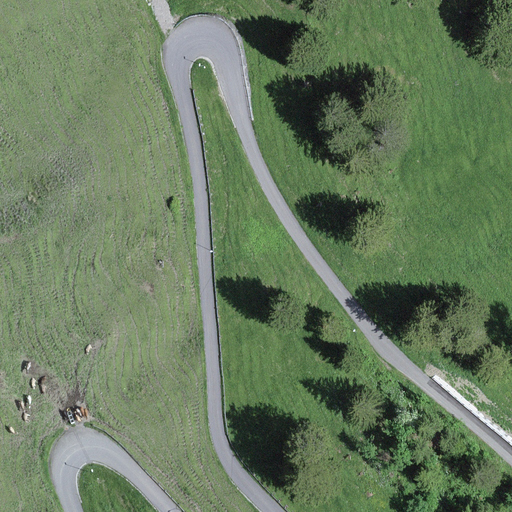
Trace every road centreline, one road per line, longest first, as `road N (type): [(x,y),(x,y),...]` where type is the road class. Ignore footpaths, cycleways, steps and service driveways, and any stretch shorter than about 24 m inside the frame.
road 1 (unclassified): [(272,511),(217,426),(198,165),(175,61),(181,39),(196,29),(211,30),(227,47),(253,153),(345,299),(403,364),(511,456)]
road 2 (unclassified): [(76,511),(64,468),(75,449),(91,442),(109,446),(171,511)]
